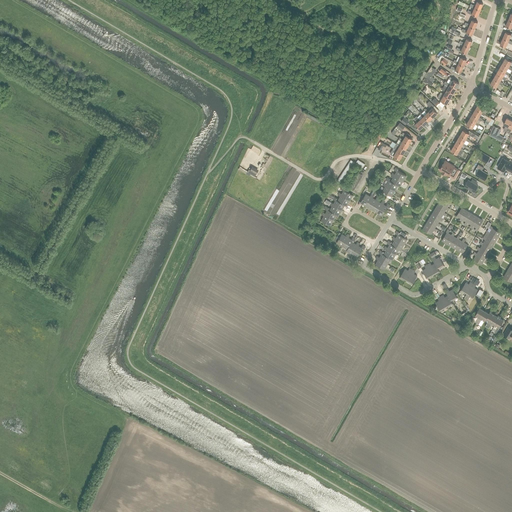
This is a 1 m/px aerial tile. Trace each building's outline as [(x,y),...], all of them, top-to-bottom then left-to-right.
[(471,4),(470,7),(474,9),(474,8),(480,11),(483,4),(477,1),(475,6),(471,4)] [(468,10),(467,13),(471,15),(472,14),(477,17),(480,11),(474,8),(474,9),(472,12),(468,10)] [(465,23),(464,25),(469,27),(475,29),(478,22),(472,20),(470,25),(465,23)] [(462,29),(461,32),(466,34),(466,33),(472,35),(475,29),(469,27),(467,31),(462,29)] [(506,32),(503,38),(508,41),(509,40),(510,37),(511,37),(511,34),(511,35),(506,32)] [(460,42),(459,44),(463,46),(463,45),(469,48),(472,41),(467,38),(464,44),(460,42)] [(503,38),(500,45),(506,48),(508,43),(511,44),(511,41),(509,40),(508,41),(503,38)] [(457,48),(456,50),(461,52),(466,54),(469,48),(463,45),(463,46),(461,50),(457,48)] [(454,60),(453,62),(458,65),(458,64),(464,66),(467,60),(461,57),(459,62),(454,60)] [(506,58),(503,63),(509,67),(509,66),(511,63),(511,61),(511,62),(506,58)] [(503,63),(499,69),(506,72),(508,69),(511,71),(511,68),(509,66),(509,67),(503,63)] [(461,73),(464,66),(458,64),(458,65),(456,68),(452,66),(451,69),(454,70),(455,71),(455,70),(460,72),(461,73)] [(499,69),(496,74),(502,77),(503,77),(505,74),(508,76),(509,74),(506,72),(499,69)] [(496,74),(493,79),(500,83),(500,82),(502,79),(505,81),(506,79),(503,77),(502,77),(496,74)] [(450,85),(456,89),(459,83),(453,80),(454,79),(450,77),(447,82),(450,84),(450,85)] [(500,82),(500,83),(493,79),(490,84),(496,88),(499,84),(502,86),(503,84),(500,82)] [(450,84),(447,82),(445,81),(443,84),(449,87),(447,89),(447,90),(453,94),(456,89),(450,85),(450,84)] [(447,90),(447,89),(444,87),(443,88),(442,87),(441,89),(446,92),(444,95),(450,99),(453,94),(447,90)] [(444,95),(441,92),(439,94),(443,97),(441,100),(447,104),(450,99),(444,95)] [(428,112),(433,117),(437,113),(433,108),(434,106),(430,101),(427,104),(431,109),(429,112),(428,112)] [(479,104),(476,109),(482,113),(482,112),(486,114),(489,109),(485,107),(479,104)] [(428,112),(429,112),(426,109),(424,110),(427,113),(424,116),(429,121),(433,117),(428,112)] [(485,115),(486,114),(482,112),(482,113),(476,109),(473,114),(479,118),(479,117),(481,114),(484,116),(485,115)] [(424,116),(421,113),(420,115),(423,118),(420,120),(419,121),(424,126),(429,121),(424,116)] [(473,114),(469,119),(476,123),(476,122),(478,119),(481,121),(483,119),(479,117),(479,118),(473,114)] [(419,121),(420,120),(417,116),(414,119),(418,122),(415,125),(420,130),(424,126),(419,121)] [(405,125),(409,121),(404,117),(400,121),(405,125)] [(507,132),(511,121),(511,120),(507,118),(503,124),(506,125),(503,130),(507,132)] [(469,119),(466,125),(472,129),(475,125),(478,127),(479,124),(476,122),(476,123),(469,119)] [(494,127),(489,135),(493,137),(497,130),(498,129),(494,127)] [(501,130),(498,129),(497,130),(493,137),(501,141),(503,138),(498,135),(501,130)] [(469,134),(463,130),(460,135),(466,139),(467,138),(469,135),(474,138),(473,139),(475,141),(477,138),(478,139),(479,137),(470,132),(469,134)] [(376,132),(372,140),(377,143),(382,135),(376,132)] [(403,141),(409,144),(412,139),(409,137),(410,135),(407,133),(406,135),(403,133),(402,135),(405,137),(403,140),(403,141)] [(460,135),(457,140),(463,144),(464,144),(465,140),(469,143),(470,140),(467,138),(466,139),(460,135)] [(403,141),(403,140),(400,138),(399,140),(402,142),(400,145),(400,146),(406,149),(409,144),(403,141)] [(457,140),(454,146),(460,149),(462,145),(466,148),(467,146),(464,144),(463,144),(457,140)] [(400,146),(400,145),(397,143),(394,148),(397,150),(397,151),(403,155),(406,149),(400,146)] [(454,146),(451,151),(457,155),(459,151),(463,153),(464,151),(460,149),(454,146)] [(400,160),(403,155),(397,151),(397,150),(394,148),(393,150),(396,152),(394,156),(400,160)] [(481,153),(478,158),(486,163),(489,158),(481,153)] [(503,158),(497,167),(504,171),(506,169),(511,172),(511,171),(511,164),(509,162),(510,162),(503,158)] [(449,175),(454,178),(459,170),(454,168),(454,167),(445,161),(439,170),(449,176),(449,175)] [(484,181),(488,174),(482,171),(484,168),(478,165),(476,168),(479,169),(475,175),(484,181)] [(247,172),(254,177),(258,170),(252,166),(250,170),(249,170),(247,172)] [(395,175),(394,176),(403,182),(406,176),(398,171),(398,169),(396,168),(394,171),(396,172),(395,175)] [(392,173),(391,176),(393,177),(391,181),(398,186),(400,187),(403,182),(394,176),(395,175),(392,173)] [(386,184),(385,185),(394,191),(398,186),(391,181),(389,180),(390,179),(388,177),(386,180),(388,181),(386,184)] [(468,180),(464,187),(474,192),(478,186),(468,180)] [(385,186),(382,191),(391,196),(394,191),(385,185),(386,184),(384,183),(383,185),(385,186)] [(341,194),(340,196),(350,201),(353,195),(344,190),(345,189),(343,187),(341,190),(343,192),(341,194)] [(337,201),(344,205),(346,207),(350,201),(340,196),(341,194),(339,193),(337,196),(340,197),(338,200),(337,201)] [(366,194),(360,203),(365,206),(371,197),(372,198),(374,196),(372,195),(371,194),(370,196),(366,194)] [(334,197),(332,200),(335,202),(333,204),(333,206),(341,211),(344,205),(337,201),(336,200),(337,199),(334,197)] [(371,197),(365,206),(371,209),(376,200),(378,201),(379,199),(376,197),(375,199),(372,198),(371,197)] [(442,198),(439,203),(447,208),(448,207),(449,204),(452,206),(453,203),(451,202),(450,203),(442,198)] [(376,200),(371,209),(376,213),(382,203),(383,204),(384,202),(382,201),(380,203),(378,201),(376,200)] [(333,206),(333,204),(331,203),(330,205),(329,205),(332,207),(330,209),(329,211),(336,215),(338,216),(341,211),(333,206)] [(382,203),(376,213),(382,216),(387,207),(388,208),(390,205),(387,204),(386,206),(383,204),(382,203)] [(439,203),(436,208),(444,213),(445,213),(446,210),(448,211),(450,209),(448,207),(447,208),(439,203)] [(326,207),(324,210),(327,211),(325,214),(324,215),(333,220),(336,215),(329,211),(328,210),(329,208),(326,207)] [(436,208),(432,214),(441,219),(441,218),(443,215),(445,216),(447,214),(445,213),(444,213),(436,208)] [(461,208),(456,216),(460,218),(459,221),(461,222),(463,220),(462,219),(467,211),(461,208)] [(467,211),(462,219),(463,220),(461,222),(466,225),(468,223),(467,222),(472,214),(467,211)] [(323,216),(321,221),(330,226),(333,220),(324,215),(325,214),(323,212),(321,215),(323,216)] [(432,214),(429,219),(438,224),(438,223),(440,220),(442,221),(443,219),(441,218),(441,219),(432,214)] [(472,226),(477,217),(472,214),(467,222),(468,223),(471,225),(469,227),(472,229),(473,226),(472,226)] [(472,226),(473,226),(476,228),(475,230),(477,232),(478,229),(482,220),(477,217),(472,226)] [(429,219),(426,224),(435,229),(435,228),(437,225),(439,227),(440,225),(438,223),(438,224),(429,219)] [(426,224),(423,229),(431,235),(434,231),(436,232),(437,230),(435,228),(435,229),(426,224)] [(489,233),(498,238),(501,233),(492,228),(493,227),(490,226),(489,228),(487,231),(490,232),(489,233)] [(452,236),(451,235),(448,234),(450,231),(448,230),(446,232),(447,232),(442,241),(447,244),(452,236)] [(396,238),(395,239),(404,245),(407,239),(398,234),(399,233),(397,231),(395,234),(397,235),(396,238)] [(490,232),(487,231),(486,233),(484,236),(487,238),(486,238),(495,243),(498,238),(489,233),(490,232)] [(453,237),(455,234),(453,233),(451,235),(452,236),(447,244),(452,247),(457,239),(456,238),(453,237)] [(342,234),(336,243),(342,246),(347,237),(349,238),(350,235),(347,234),(346,236),(342,234)] [(392,243),(391,245),(399,249),(401,250),(404,245),(395,239),(396,238),(393,236),(392,239),(394,241),(392,243)] [(462,242),(463,239),(460,238),(460,237),(458,236),(456,238),(457,239),(452,247),(457,250),(462,242)] [(484,236),(483,239),(485,240),(483,243),(483,244),(491,249),(495,243),(486,238),(487,238),(484,236)] [(347,237),(342,246),(347,249),(352,242),(352,240),(354,241),(355,239),(353,237),(351,239),(349,238),(347,237)] [(462,242),(457,250),(463,253),(468,245),(467,245),(468,243),(465,241),(465,240),(463,239),(462,242)] [(387,247),(386,249),(396,254),(399,249),(391,245),(390,244),(391,242),(388,241),(387,243),(389,245),(387,247)] [(347,249),(346,251),(352,254),(357,245),(359,246),(360,244),(357,242),(356,244),(353,243),(352,242),(347,249)] [(483,244),(483,243),(481,242),(480,244),(482,245),(480,249),(488,254),(491,249),(483,244)] [(361,247),(359,246),(357,245),(352,254),(357,257),(362,248),(364,249),(365,247),(363,245),(361,247)] [(383,254),(390,259),(392,260),(396,254),(386,249),(387,247),(385,246),(383,249),(385,250),(384,253),(383,254)] [(478,247),(477,249),(475,252),(477,254),(485,259),(488,254),(480,249),(478,247)] [(379,257),(379,259),(387,264),(390,259),(383,254),(382,254),(383,252),(380,251),(379,253),(381,255),(379,257)] [(476,256),(474,260),(482,265),(485,259),(477,254),(475,252),(474,255),(476,256)] [(378,260),(375,264),(384,270),(387,264),(379,259),(379,257),(377,256),(375,259),(378,260)] [(435,257),(432,258),(435,263),(438,269),(444,265),(439,257),(436,259),(435,257)] [(430,263),(427,265),(433,275),(440,272),(438,269),(435,263),(432,265),(430,263)] [(426,268),(423,270),(428,279),(433,275),(427,265),(424,266),(426,268)] [(405,269),(400,277),(406,280),(412,270),(409,268),(408,270),(405,269)] [(412,270),(406,280),(412,284),(417,276),(414,274),(415,272),(412,270)] [(511,274),(507,271),(503,277),(511,282),(511,281),(511,274)] [(466,283),(461,291),(466,294),(473,284),(470,282),(469,284),(466,283)] [(472,298),(478,290),(474,288),(476,286),(473,284),(466,294),(464,298),(468,300),(470,297),(472,298)] [(448,289),(445,291),(448,296),(451,301),(457,298),(453,290),(449,291),(448,289)] [(444,295),(441,297),(446,307),(453,304),(451,301),(448,296),(445,298),(444,295)] [(439,301),(436,303),(440,311),(446,307),(441,297),(438,299),(439,301)] [(480,307),(475,315),(478,317),(475,322),(477,323),(484,311),(481,309),(482,308),(480,307)] [(484,311),(477,323),(479,324),(482,320),(485,321),(485,320),(490,312),(488,312),(488,313),(484,311)] [(488,321),(485,326),(487,327),(494,315),(491,313),(492,312),(490,311),(490,312),(485,320),(488,321)] [(494,315),(487,327),(488,328),(491,324),(494,325),(499,316),(498,316),(497,317),(494,315)] [(500,319),(501,318),(499,316),(494,325),(497,327),(494,332),(496,333),(504,321),(500,319)] [(510,331),(507,329),(503,335),(509,338),(511,335),(511,327),(511,329),(510,331)]
